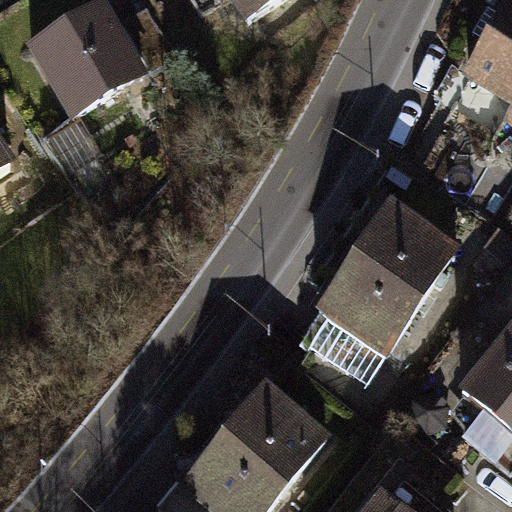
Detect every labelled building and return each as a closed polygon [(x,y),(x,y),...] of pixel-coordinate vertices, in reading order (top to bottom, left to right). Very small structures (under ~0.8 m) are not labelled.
[(241,0),(260,33),(319,0),(241,0)] [(511,12),(469,96),(511,115),(511,12)] [(115,20),(39,62),(78,132),(151,89),(115,20)] [(0,134),(0,196),(27,179),(0,134)] [(463,250),(394,208),(327,322),(396,367),(463,250)] [(511,351),(471,399),(511,433),(511,351)] [(288,511),(337,447),(265,391),(182,496),(202,511),(288,511)]
